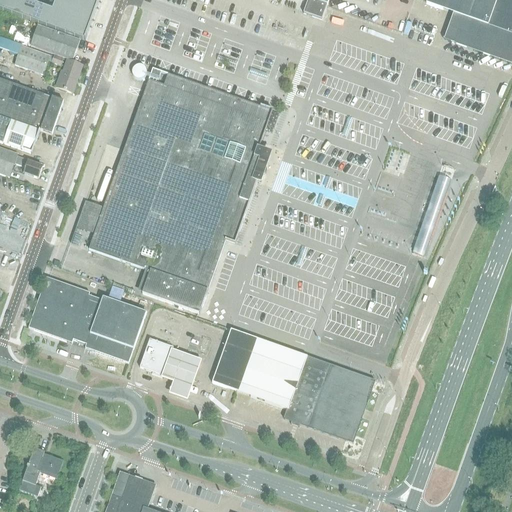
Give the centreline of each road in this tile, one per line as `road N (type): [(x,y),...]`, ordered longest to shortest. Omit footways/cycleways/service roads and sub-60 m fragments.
road 1 (unclassified): [(511,130),(417,341),(374,472),(354,487)]
road 2 (unclassified): [(0,349),(122,0)]
road 3 (secondary): [(511,232),(410,507)]
road 4 (tertiary): [(354,487),(141,414)]
road 5 (tertiary): [(131,435),(341,507)]
road 6 (secondary): [(451,511),(511,341)]
road 7 (tertiary): [(141,414),(132,396),(97,393),(0,359)]
road 8 (tertiary): [(0,391),(94,423),(109,438)]
